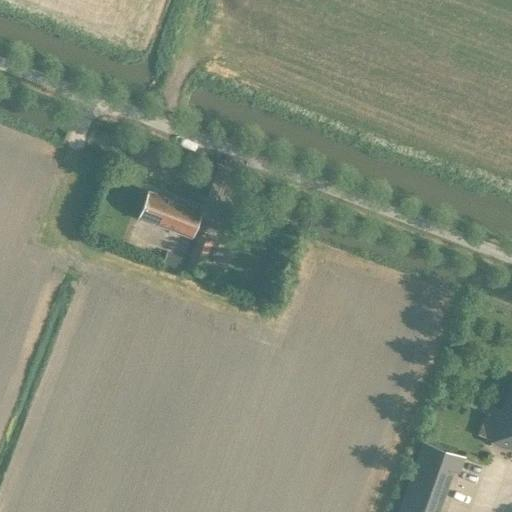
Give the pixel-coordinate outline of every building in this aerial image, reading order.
[(139,216),(192,237),(202,212),(149,191),(139,216)] [(212,240),(200,235),(187,267),(200,273),(201,271),(209,274),(219,245),(212,242),(212,240)] [(183,256),(167,250),(162,262),(179,268),(183,256)] [(511,383),(491,441),(511,449),(511,383)] [(437,511),(453,471),(459,473),(464,458),(423,443),(398,511),(437,511)]
